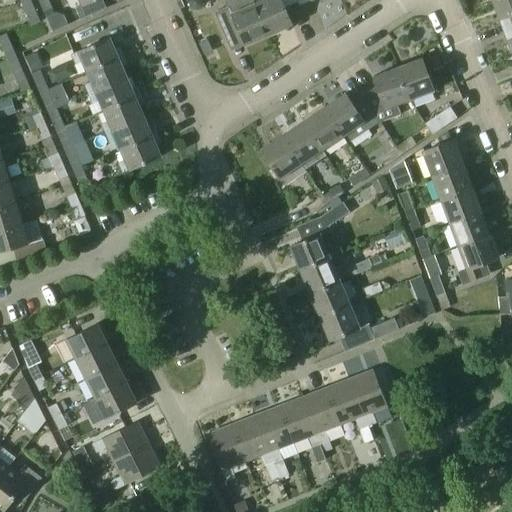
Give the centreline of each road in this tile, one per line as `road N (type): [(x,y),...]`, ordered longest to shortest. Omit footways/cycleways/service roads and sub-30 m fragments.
road 1 (residential): [(179,416),(207,399),(207,359),(193,323),(196,292),(204,274),(240,256),(246,234),(205,185)]
road 2 (residential): [(213,118),(401,0)]
road 3 (residential): [(439,0),(511,170)]
road 4 (residential): [(97,256),(179,416)]
road 5 (residential): [(97,256),(191,212),(205,185)]
road 6 (residential): [(213,118),(188,87),(153,0)]
